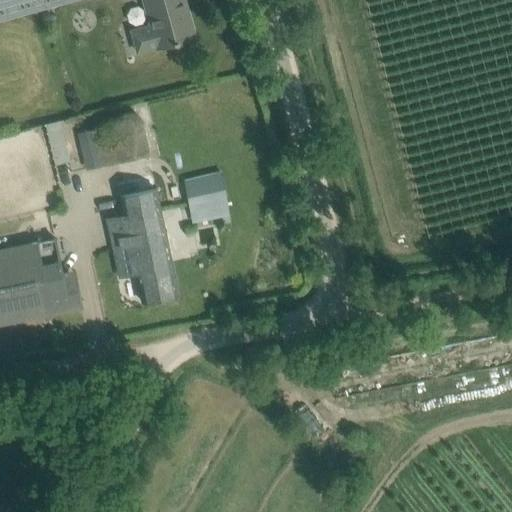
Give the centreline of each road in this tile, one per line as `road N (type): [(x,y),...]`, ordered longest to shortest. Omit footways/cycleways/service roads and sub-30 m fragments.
road 1 (unclassified): [(75,511),(136,413),(161,351),(327,318),(338,309),(267,0)]
road 2 (track): [(338,309),(511,278)]
road 3 (track): [(161,351),(0,377)]
